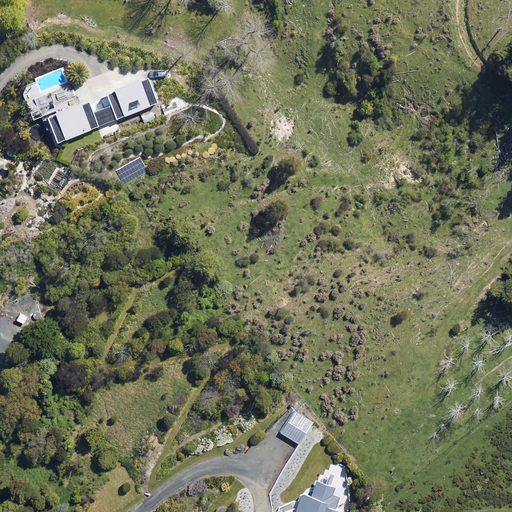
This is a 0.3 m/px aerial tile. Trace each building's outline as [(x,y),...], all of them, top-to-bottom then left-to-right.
[(71,88),(62,68),(19,86),(33,122),(44,117),(55,144),(155,104),(144,76),(126,84),(119,68),(71,88)] [(147,171),(140,160),(118,172),(124,183),(147,171)] [(38,320),(19,313),(16,321),(34,329),(38,320)] [(313,422),(294,410),(279,433),(298,445),(313,422)] [(340,511),(333,509),(338,497),(331,494),(333,489),(315,482),(309,498),(300,495),(295,507),(284,511),(283,511),(340,511)]
